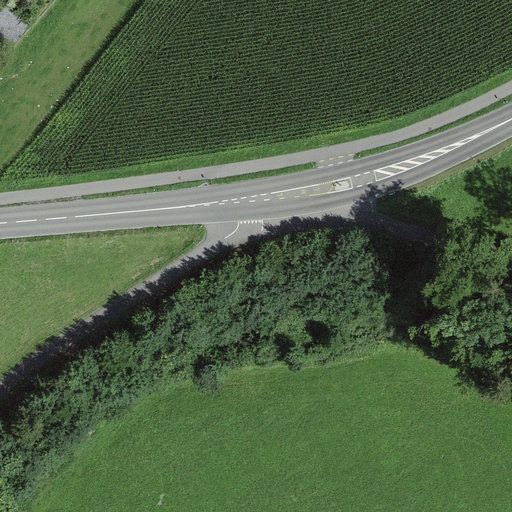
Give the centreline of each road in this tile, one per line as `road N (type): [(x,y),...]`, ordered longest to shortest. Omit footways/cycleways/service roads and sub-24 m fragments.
road 1 (tertiary): [(0,223),(305,193),(400,169),(511,119)]
road 2 (track): [(0,393),(104,313),(238,230),(238,201)]
road 3 (track): [(305,193),(327,211),(511,261)]
